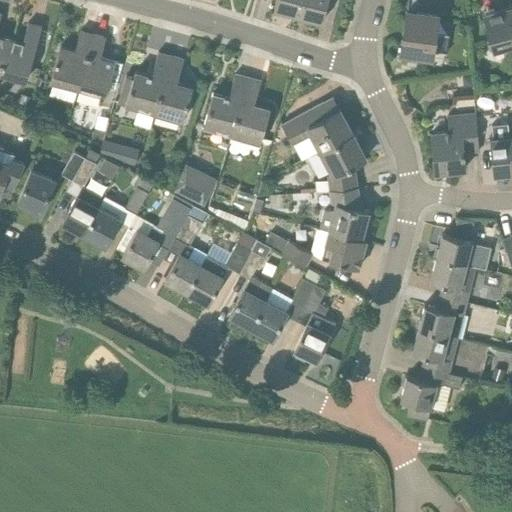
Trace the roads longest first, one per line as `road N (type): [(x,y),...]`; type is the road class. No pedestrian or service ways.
road 1 (residential): [(356,420),(0,237)]
road 2 (residential): [(369,71),(110,0)]
road 3 (residential): [(356,420),(409,193)]
road 4 (residential): [(409,193),(400,143),(369,71)]
